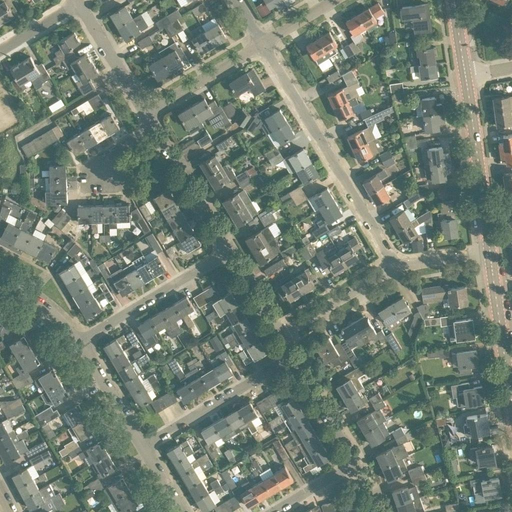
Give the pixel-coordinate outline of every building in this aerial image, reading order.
[(0,0),(0,20),(2,23),(14,16),(9,8),(13,5),(10,0),(0,0)] [(286,5),(283,0),(264,0),(269,8),(276,4),(279,9),(286,5)] [(262,16),(268,13),(271,11),(265,1),(256,6),(262,16)] [(202,3),(191,10),(195,16),(206,10),(202,3)] [(368,7),(356,14),(365,29),(377,21),(375,19),(384,13),(378,3),(369,8),(368,7)] [(402,20),(412,18),(414,32),(431,30),(427,4),(400,8),(402,20)] [(110,15),(118,27),(133,18),(125,6),(110,15)] [(170,22),(176,18),(181,16),(177,9),(166,16),(170,22)] [(133,18),(118,27),(126,40),(147,27),(148,26),(141,14),(140,15),(140,14),(133,18)] [(350,35),(354,41),(355,43),(360,40),(362,37),(360,32),(365,29),(356,14),(345,21),(353,34),(350,35)] [(159,29),(164,26),(170,22),(166,16),(155,22),(159,29)] [(176,33),(183,29),(176,18),(170,22),(176,33)] [(164,26),(170,37),(176,33),(170,22),(164,26)] [(217,24),(205,32),(213,46),(226,38),(217,24)] [(317,38),(329,57),(336,52),(333,48),(337,45),(329,31),(317,38)] [(56,64),(62,61),(75,53),(72,47),(80,43),(74,32),(58,42),(62,48),(54,53),(56,57),(52,59),(56,64)] [(200,54),(213,46),(205,32),(192,39),(200,54)] [(396,43),(395,32),(388,32),(389,37),(384,38),(385,44),(396,43)] [(142,49),(152,42),(148,36),(138,42),(142,49)] [(329,57),(317,38),(305,45),(314,59),(317,65),(329,57)] [(355,43),(354,41),(348,45),(354,54),(360,51),(355,43)] [(162,58),(162,57),(170,72),(188,61),(180,47),(178,48),(175,42),(158,52),(162,58)] [(348,45),(343,48),(348,58),(354,54),(348,45)] [(419,56),(420,64),(435,62),(434,55),(436,55),(435,47),(410,50),(411,56),(419,56)] [(76,73),(92,63),(86,53),(78,58),(75,53),(62,61),(67,70),(72,67),(76,73)] [(30,57),(20,63),(29,79),(30,79),(36,89),(41,86),(42,84),(51,78),(41,63),(36,66),(30,57)] [(158,79),(170,72),(162,57),(162,58),(149,65),(158,79)] [(418,64),(418,65),(410,66),(411,72),(419,71),(420,78),(437,76),(435,62),(420,64),(418,64)] [(24,83),(29,79),(20,63),(10,69),(16,78),(11,81),(18,93),(27,88),(24,83)] [(71,76),(75,82),(83,96),(95,89),(89,79),(98,73),(92,63),(76,73),(71,76)] [(252,69),(247,73),(229,83),(237,95),(249,88),(254,96),(265,90),(252,69)] [(329,83),(340,76),(337,70),(331,74),(329,70),(324,73),(329,83)] [(328,95),(334,107),(355,97),(359,95),(356,89),(360,87),(357,82),(358,82),(351,70),(342,75),(347,86),(343,88),(342,88),(328,95)] [(391,84),(392,95),(393,101),(409,99),(408,87),(403,87),(402,82),(391,84)] [(0,132),(17,123),(8,107),(12,104),(0,83),(0,132)] [(104,104),(98,94),(87,101),(93,110),(94,111),(104,104)] [(511,95),(492,98),(494,111),(510,109),(510,110),(511,109),(511,95)] [(355,97),(334,107),(339,120),(354,113),(351,107),(358,103),(355,97)] [(434,97),(420,99),(414,100),(417,116),(424,115),(442,112),(441,104),(435,104),(434,97)] [(191,106),(200,120),(209,114),(210,115),(213,117),(214,116),(219,125),(222,126),(223,125),(225,128),(231,125),(227,118),(221,108),(220,105),(218,106),(214,100),(208,104),(204,98),(191,106)] [(76,107),(79,112),(84,109),(87,114),(93,110),(87,101),(76,107)] [(221,108),(227,118),(236,112),(230,102),(221,108)] [(364,119),(368,127),(362,130),(347,136),(353,149),(375,139),(372,131),(375,122),(382,119),(384,115),(395,110),(393,105),(373,115),(364,119)] [(187,128),(200,120),(191,106),(178,114),(187,128)] [(362,119),(364,119),(373,115),(372,113),(370,110),(370,108),(359,113),(362,119)] [(273,131),(287,122),(279,109),(265,118),(273,131)] [(510,109),(494,111),(496,126),(511,123),(511,118),(510,110),(510,109)] [(235,121),(242,126),(250,116),(243,111),(235,121)] [(443,121),(442,112),(424,115),(426,131),(438,129),(437,122),(443,121)] [(111,114),(99,121),(108,135),(119,128),(111,114)] [(246,130),(252,134),(260,122),(255,118),(246,130)] [(99,121),(89,127),(97,141),(108,135),(99,121)] [(295,135),(287,122),(273,131),(281,144),(295,135)] [(64,136),(58,125),(52,129),(58,139),(64,136)] [(89,127),(78,134),(86,148),(97,141),(89,127)] [(53,142),(58,139),(52,129),(47,132),(53,142)] [(48,145),(53,142),(47,132),(42,135),(48,145)] [(75,155),(86,148),(78,134),(67,141),(75,155)] [(197,140),(200,147),(211,141),(208,134),(197,140)] [(511,134),(502,136),(503,142),(499,143),(500,150),(511,148),(511,134)] [(48,145),(42,135),(36,138),(43,148),(48,145)] [(38,151),(43,148),(36,138),(31,141),(38,151)] [(219,151),(231,144),(227,138),(215,145),(219,151)] [(375,139),(353,149),(358,161),(383,150),(377,138),(375,139)] [(33,154),(38,151),(31,141),(26,144),(33,154)] [(26,144),(21,147),(28,158),(33,154),(26,144)] [(269,160),(280,153),(276,147),(265,153),(269,160)] [(427,149),(429,165),(449,162),(448,153),(442,154),(441,147),(427,149)] [(506,164),(511,163),(511,148),(500,150),(501,158),(505,158),(506,164)] [(289,156),(283,159),(282,160),(282,161),(291,174),(296,171),(311,162),(303,149),(289,157),(289,156)] [(389,150),(379,155),(382,161),(392,156),(389,150)] [(277,164),(282,161),(282,160),(283,159),(280,153),(269,160),(272,166),(275,165),(277,164)] [(207,176),(223,166),(215,154),(200,164),(207,176)] [(382,161),(385,167),(395,163),(392,156),(382,161)] [(318,174),(311,162),(296,171),(304,183),(318,174)] [(449,162),(429,165),(424,166),(425,175),(426,175),(427,182),(445,179),(444,172),(450,171),(449,162)] [(49,165),(50,178),(66,177),(66,164),(49,165)] [(229,181),(235,178),(236,177),(231,169),(229,171),(226,165),(223,166),(207,176),(214,188),(229,180),(229,181)] [(236,177),(235,178),(238,183),(250,176),(256,172),(253,166),(236,177)] [(384,185),(380,179),(387,175),(384,169),(363,182),(370,194),(384,185)] [(35,187),(34,184),(34,178),(29,179),(29,172),(26,173),(26,181),(27,191),(32,191),(32,187),(35,187)] [(511,187),(511,172),(503,174),(505,188),(511,187)] [(242,188),(253,181),(250,176),(238,183),(242,188)] [(50,178),(50,190),(67,190),(66,177),(50,178)] [(390,196),(384,185),(370,194),(377,205),(390,196)] [(303,192),(299,186),(288,193),(292,199),(303,192)] [(409,198),(417,193),(414,187),(405,192),(409,198)] [(154,197),(161,208),(175,200),(168,188),(154,197)] [(312,197),(319,210),(334,201),(327,188),(312,197)] [(67,190),(50,190),(45,191),(46,204),(51,204),(67,203),(67,190)] [(251,201),(244,190),(239,193),(238,192),(222,202),(230,214),(251,201)] [(303,192),(292,199),(289,201),(293,208),(307,199),(303,192)] [(412,204),(411,203),(420,197),(426,197),(426,192),(417,193),(409,198),(408,198),(407,199),(403,201),(407,208),(412,204)] [(166,218),(167,219),(181,210),(175,200),(161,208),(166,218)] [(454,237),(454,235),(458,235),(453,200),(439,202),(441,214),(446,213),(446,219),(441,220),(443,237),(446,236),(446,239),(454,237)] [(253,217),(252,216),(258,212),(251,201),(230,214),(237,226),(253,217)] [(319,210),(324,218),(316,222),(319,228),(312,232),(316,239),(317,238),(326,233),(327,232),(323,225),(327,222),(327,223),(342,214),(334,201),(319,210)] [(277,203),(258,215),(261,220),(272,213),(281,209),(277,203)] [(130,221),(129,215),(129,212),(129,204),(116,205),(117,221),(130,221)] [(145,204),(139,207),(145,217),(151,214),(145,204)] [(104,222),(103,205),(91,206),(92,222),(91,222),(92,233),(97,233),(97,222),(104,222)] [(116,205),(103,205),(104,222),(109,221),(109,228),(117,228),(117,221),(116,205)] [(11,208),(3,206),(0,214),(0,232),(3,234),(1,237),(13,243),(24,222),(18,220),(16,225),(9,222),(6,220),(11,208)] [(78,223),(91,222),(92,222),(91,206),(77,206),(78,223)] [(136,220),(145,234),(150,231),(137,208),(131,212),(129,212),(129,215),(136,214),(136,220)] [(66,213),(62,209),(51,221),(54,223),(56,225),(66,213)] [(396,230),(411,222),(403,209),(389,218),(396,230)] [(188,222),(181,210),(167,219),(174,230),(188,222)] [(424,221),(425,223),(427,239),(434,238),(430,210),(411,222),(396,230),(404,243),(418,234),(414,227),(424,221)] [(29,211),(27,216),(34,220),(36,215),(29,211)] [(61,230),(71,218),(66,213),(56,225),(61,230)] [(261,220),(264,226),(276,219),(272,213),(261,220)] [(50,227),(54,223),(51,221),(49,219),(45,223),(50,227)] [(13,243),(24,249),(32,234),(27,231),(29,225),(24,222),(13,243)] [(194,233),(188,222),(174,230),(180,241),(194,233)] [(268,226),(261,230),(245,239),(252,251),(268,242),(274,238),(275,238),(268,226)] [(338,226),(327,232),(326,233),(330,238),(341,231),(338,226)] [(162,231),(156,235),(159,239),(165,236),(162,231)] [(201,244),(194,233),(180,241),(187,252),(201,244)] [(44,239),(32,234),(24,249),(36,255),(44,239)] [(157,254),(162,251),(152,234),(145,238),(151,247),(152,247),(157,254)] [(302,239),(305,245),(310,242),(306,236),(302,239)] [(76,242),(71,238),(63,248),(68,252),(76,243),(75,243),(76,242)] [(274,238),(268,242),(252,251),(260,264),(275,254),(280,251),(277,246),(278,245),(274,238)] [(337,251),(347,267),(359,259),(354,251),(360,247),(355,238),(347,242),(348,244),(338,250),(337,251)] [(56,246),(44,239),(36,255),(48,261),(56,246)] [(423,241),(412,243),(413,252),(424,251),(423,241)] [(313,248),(310,242),(305,245),(304,246),(311,257),(316,254),(316,253),(313,248)] [(72,257),(81,247),(76,243),(68,252),(67,253),(72,257)] [(125,250),(127,254),(135,250),(132,245),(125,250)] [(292,245),(280,252),(283,258),(295,251),(292,245)] [(305,260),(311,257),(304,246),(299,249),(305,260)] [(322,249),(316,253),(316,254),(326,271),(331,268),(334,274),(347,267),(337,251),(338,250),(335,246),(324,252),(322,249)] [(165,250),(172,261),(178,257),(171,247),(165,250)] [(133,263),(144,282),(155,276),(147,262),(143,255),(132,262),(133,263)] [(158,255),(147,262),(155,276),(166,269),(158,255)] [(88,262),(92,268),(97,265),(93,259),(88,262)] [(285,265),(282,259),(263,270),(267,276),(285,265)] [(60,272),(67,283),(81,275),(74,263),(60,272)] [(122,296),(133,289),(121,268),(111,274),(104,263),(97,266),(100,272),(108,285),(113,282),(122,296)] [(121,268),(133,289),(144,282),(133,263),(122,270),(121,268)] [(96,274),(100,272),(97,266),(97,265),(92,268),(96,274)] [(316,277),(310,267),(304,270),(293,277),(293,278),(302,293),(314,286),(311,280),(316,277)] [(73,294),(88,286),(81,275),(67,283),(73,294)] [(302,293),(293,278),(282,285),(276,289),(281,297),(286,294),(290,301),(302,293)] [(107,289),(103,282),(98,285),(102,292),(107,289)] [(209,302),(220,295),(214,285),(203,292),(209,302)] [(450,287),(448,287),(448,285),(421,289),(423,304),(443,301),(442,298),(448,298),(449,306),(467,304),(465,286),(450,288),(450,287)] [(80,305),(94,297),(88,286),(73,294),(80,305)] [(107,289),(102,292),(108,302),(113,299),(107,289)] [(204,305),(209,302),(203,292),(198,295),(204,305)] [(230,292),(212,302),(217,309),(210,313),(214,319),(238,304),(230,292)] [(199,308),(204,305),(198,295),(193,298),(199,308)] [(174,304),(182,316),(189,328),(194,324),(187,313),(194,309),(186,296),(174,304)] [(101,308),(94,297),(80,305),(87,316),(101,308)] [(402,297),(390,304),(398,318),(411,311),(402,297)] [(174,304),(162,311),(177,335),(182,332),(178,325),(179,325),(176,320),(182,316),(174,304)] [(233,324),(245,316),(238,304),(214,319),(217,324),(229,317),(233,324)] [(401,323),(398,318),(390,304),(378,311),(386,325),(387,325),(390,330),(401,323)] [(428,304),(421,305),(416,307),(419,312),(423,319),(430,318),(428,304)] [(162,311),(150,318),(158,330),(165,326),(171,338),(177,335),(162,311)] [(414,317),(407,332),(412,341),(421,319),(423,319),(419,312),(413,315),(414,317)] [(441,326),(448,325),(450,340),(474,336),(472,325),(471,325),(470,318),(454,321),(453,315),(440,317),(441,326)] [(228,343),(252,328),(245,316),(233,324),(237,330),(225,337),(228,343)] [(387,339),(385,336),(381,330),(376,333),(367,319),(366,320),(363,316),(352,323),(360,335),(364,343),(372,339),(374,341),(378,338),(381,343),(387,339)] [(0,335),(2,336),(4,332),(8,334),(12,327),(4,323),(5,320),(0,317),(0,335)] [(154,332),(158,330),(150,318),(138,325),(146,338),(150,344),(145,347),(155,363),(158,365),(162,362),(153,346),(155,345),(157,342),(157,339),(156,335),(154,332)] [(439,318),(423,320),(424,326),(439,324),(439,318)] [(360,335),(352,323),(341,329),(348,341),(341,345),(348,358),(350,361),(354,359),(356,358),(351,348),(358,344),(354,339),(360,335)] [(259,340),(252,328),(228,343),(231,348),(243,341),(247,347),(247,348),(259,340)] [(139,341),(132,331),(126,335),(133,345),(139,341)] [(385,336),(387,339),(395,352),(401,348),(391,332),(385,336)] [(111,358),(123,351),(119,343),(126,339),(123,335),(117,339),(116,338),(104,346),(111,358)] [(210,339),(216,351),(223,347),(216,335),(210,339)] [(333,367),(339,364),(348,358),(341,345),(339,342),(333,345),(328,337),(316,344),(326,361),(328,360),(333,367)] [(10,345),(18,358),(31,350),(27,342),(25,344),(21,338),(10,345)] [(245,364),(247,363),(254,359),(266,352),(259,340),(247,348),(247,347),(243,350),(247,357),(242,360),(245,364)] [(439,358),(452,356),(451,354),(450,348),(426,351),(427,358),(439,356),(439,358)] [(31,350),(18,358),(22,364),(16,368),(20,374),(11,380),(14,385),(30,376),(26,370),(37,364),(33,358),(36,357),(31,350)] [(139,350),(132,354),(135,360),(142,355),(139,350)] [(456,353),(451,354),(452,356),(453,368),(458,367),(459,374),(471,372),(470,366),(478,365),(476,350),(456,353)] [(123,351),(111,358),(118,370),(131,362),(123,351)] [(216,357),(217,360),(210,364),(213,368),(220,380),(232,373),(225,361),(221,354),(216,357)] [(142,355),(135,360),(131,362),(118,370),(126,382),(138,375),(143,372),(139,365),(146,361),(142,355)] [(174,372),(176,374),(180,380),(183,386),(176,389),(184,402),(196,395),(189,382),(186,377),(185,375),(182,370),(174,358),(167,362),(174,372)] [(355,369),(359,367),(354,359),(350,361),(355,369)] [(200,360),(193,363),(201,376),(208,387),(220,380),(213,368),(207,372),(200,360)] [(355,369),(353,370),(356,375),(357,378),(366,373),(365,371),(370,368),(367,362),(361,365),(359,367),(355,369)] [(208,387),(201,376),(193,363),(188,367),(191,371),(185,375),(186,377),(189,382),(196,395),(208,387)] [(39,378),(47,390),(60,383),(52,369),(39,378)] [(154,374),(147,378),(150,384),(157,380),(154,374)] [(138,375),(126,382),(133,394),(145,387),(138,375)] [(363,387),(357,378),(356,375),(336,387),(343,399),(358,390),(363,387)] [(33,382),(30,376),(14,385),(18,390),(27,384),(28,385),(33,382)] [(160,385),(157,380),(150,384),(153,389),(160,385)] [(469,382),(451,385),(453,398),(456,397),(458,407),(477,403),(477,402),(485,400),(484,397),(483,397),(482,386),(470,388),(469,382)] [(68,396),(60,383),(47,390),(55,404),(68,396)] [(145,387),(133,394),(140,406),(153,399),(145,387)] [(171,390),(166,394),(172,404),(178,401),(171,390)] [(351,411),(368,401),(364,394),(361,396),(358,390),(343,399),(351,411)] [(271,394),(277,404),(282,401),(276,391),(271,394)] [(373,405),(382,399),(378,393),(369,398),(373,405)] [(161,397),(167,407),(172,404),(166,394),(161,397)] [(266,397),(272,407),(277,404),(271,394),(266,397)] [(0,408),(1,408),(2,408),(5,413),(22,404),(25,402),(21,397),(17,400),(0,401),(0,408)] [(156,400),(162,410),(167,407),(161,397),(156,400)] [(261,400),(267,410),(272,407),(266,397),(261,400)] [(271,428),(288,418),(301,410),(293,398),(281,405),(279,406),(283,413),(268,422),(271,428)] [(364,432),(377,425),(383,422),(386,420),(380,409),(386,405),(382,399),(373,405),(372,405),(376,410),(371,413),(371,412),(357,420),(364,432)] [(151,403),(157,413),(162,410),(156,400),(151,403)] [(256,402),(262,413),(267,410),(261,400),(256,402)] [(237,409),(245,421),(248,427),(252,433),(257,430),(252,420),(258,416),(249,402),(237,409)] [(22,404),(5,413),(8,419),(25,410),(22,404)] [(64,413),(72,425),(85,417),(81,410),(79,412),(76,406),(64,413)] [(53,412),(50,407),(33,417),(36,422),(53,412)] [(237,409),(225,416),(240,440),(245,437),(241,431),(248,427),(245,421),(237,409)] [(39,427),(60,415),(57,410),(53,412),(36,422),(39,427)] [(301,410),(288,418),(271,428),(274,433),(287,426),(291,432),(296,429),(308,422),(301,410)] [(489,432),(486,414),(465,417),(467,425),(471,424),(472,435),(489,432)] [(225,416),(213,424),(221,436),(227,432),(234,444),(240,440),(225,416)] [(77,440),(80,439),(91,432),(88,426),(90,425),(85,417),(72,425),(72,426),(68,429),(72,436),(74,435),(77,440)] [(0,422),(0,436),(13,430),(7,419),(0,422)] [(315,434),(308,422),(296,429),(291,432),(290,432),(294,439),(284,445),(287,450),(315,434)] [(383,422),(377,425),(364,432),(371,445),(385,437),(385,436),(389,433),(383,422)] [(221,436),(213,424),(201,431),(209,443),(204,445),(211,457),(218,453),(215,448),(218,446),(214,440),(221,436)] [(391,432),(395,439),(405,434),(410,431),(407,425),(402,428),(401,427),(391,432)] [(0,436),(0,450),(19,440),(28,435),(26,430),(16,435),(13,430),(0,436)] [(322,446),(315,434),(287,450),(288,451),(291,448),(295,454),(301,450),(304,456),(310,453),(322,446)] [(398,445),(403,443),(404,442),(408,440),(407,439),(405,434),(395,439),(398,445)] [(79,446),(74,439),(64,446),(65,448),(59,451),(62,456),(68,453),(79,446)] [(0,451),(5,462),(25,451),(19,440),(0,450),(0,451)] [(187,456),(194,452),(186,440),(167,451),(174,463),(187,456)] [(272,442),(283,461),(289,457),(278,440),(276,440),(272,442)] [(28,450),(25,451),(28,457),(47,447),(44,441),(28,450)] [(89,455),(94,462),(108,454),(103,447),(101,448),(98,442),(82,452),(79,446),(68,453),(72,458),(78,454),(81,459),(89,455)] [(404,457),(398,445),(376,455),(382,468),(402,459),(402,458),(404,457)] [(322,446),(310,453),(304,456),(303,457),(307,464),(303,467),(306,472),(317,465),(330,458),(322,446)] [(471,456),(476,455),(478,466),(486,464),(486,465),(495,463),(492,446),(477,449),(477,447),(470,448),(471,456)] [(44,452),(29,460),(32,465),(36,463),(42,460),(41,459),(47,456),(44,452)] [(108,454),(94,462),(91,464),(99,477),(113,469),(110,463),(112,461),(108,454)] [(187,456),(174,463),(182,475),(194,468),(199,465),(206,460),(209,459),(206,454),(191,462),(187,456)] [(259,475),(264,473),(255,459),(251,461),(255,469),(259,475)] [(402,459),(382,468),(388,481),(403,474),(402,472),(407,469),(402,459)] [(209,466),(206,460),(199,465),(202,470),(209,466)] [(285,466),(273,473),(281,487),(293,480),(285,466)] [(421,466),(408,471),(411,478),(424,473),(421,466)] [(18,486),(33,478),(27,467),(13,475),(18,486)] [(182,475),(189,487),(201,480),(194,468),(182,475)] [(232,492),(237,488),(226,470),(221,473),(232,492)] [(44,473),(38,476),(40,482),(47,478),(44,473)] [(273,473),(262,480),(270,493),(281,487),(273,473)] [(411,478),(413,485),(426,480),(424,473),(411,478)] [(18,486),(24,497),(39,489),(33,479),(33,478),(18,486)] [(101,483),(98,478),(87,485),(88,485),(90,490),(101,483)] [(484,496),(500,493),(498,478),(481,481),(481,483),(472,485),(474,493),(483,491),(484,496)] [(120,479),(104,489),(112,502),(130,491),(126,484),(124,485),(120,479)] [(213,489),(220,485),(217,479),(210,483),(213,489)] [(201,480),(189,487),(196,499),(208,492),(201,480)] [(259,500),(270,493),(262,480),(251,486),(248,481),(259,500)] [(259,500),(248,481),(242,484),(245,490),(239,493),(248,507),(259,500)] [(93,495),(104,489),(101,483),(90,490),(93,495)] [(39,489),(24,497),(30,508),(50,498),(52,503),(62,498),(59,493),(55,495),(49,484),(39,489)] [(213,489),(216,494),(223,490),(220,485),(213,489)] [(392,492),(397,505),(412,499),(407,486),(392,492)] [(86,499),(93,495),(90,490),(85,493),(83,494),(86,499)] [(112,502),(117,511),(124,511),(136,506),(132,500),(134,498),(130,491),(112,502)] [(208,492),(196,499),(204,511),(216,504),(208,492)] [(241,506),(235,496),(229,499),(235,509),(241,506)] [(399,511),(419,511),(424,510),(419,497),(412,499),(397,505),(399,511)] [(65,504),(62,498),(52,503),(56,509),(65,504)] [(224,502),(230,511),(235,509),(229,499),(224,502)] [(338,500),(332,502),(335,511),(339,511),(342,511),(338,500)] [(219,505),(223,511),(230,511),(224,502),(219,505)] [(335,511),(332,502),(326,504),(329,511),(335,511)] [(447,511),(460,510),(458,502),(445,505),(446,511),(447,511)]
